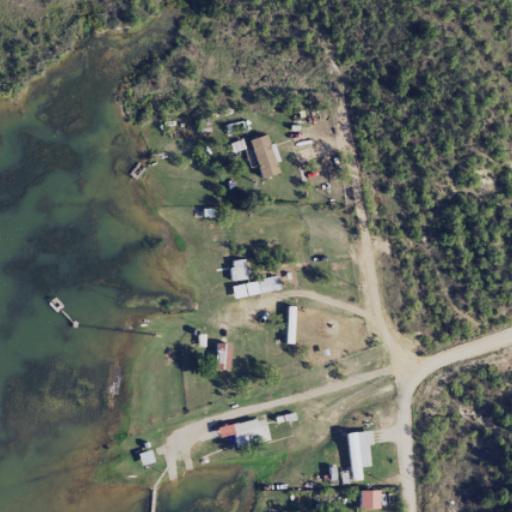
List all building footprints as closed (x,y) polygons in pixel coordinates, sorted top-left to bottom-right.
[(246,146),(254,185),(271,181),(263,142),(246,146)] [(225,268),(227,288),(243,286),(241,267),(225,268)] [(276,297),(273,284),(226,294),(229,307),(276,297)] [(289,351),(290,314),(281,314),(279,351),(289,351)] [(227,351),(210,350),(208,377),(225,378),(227,351)] [(210,434),(212,444),(228,441),(230,453),(263,447),(259,426),(210,434)] [(347,489),(356,487),(355,475),(365,473),(362,452),(367,451),(366,438),(340,441),(347,489)] [(353,511),(372,511),(373,498),(354,498),(353,511)]
